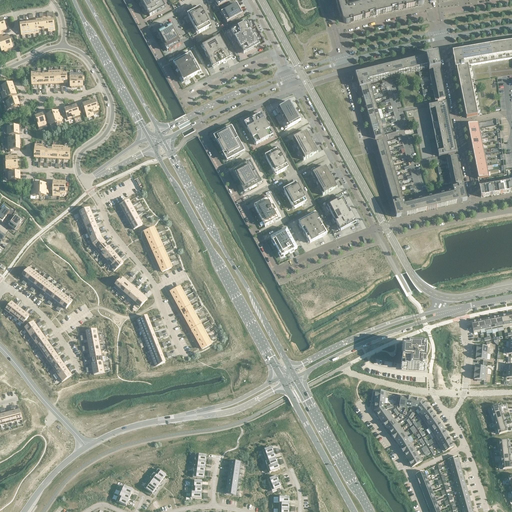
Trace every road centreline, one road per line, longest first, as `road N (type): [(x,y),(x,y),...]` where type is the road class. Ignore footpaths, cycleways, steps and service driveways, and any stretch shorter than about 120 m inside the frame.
road 1 (secondary): [(290,370),(162,140)]
road 2 (secondary): [(152,147),(279,377)]
road 3 (tertiary): [(91,450),(133,431),(233,411),(283,384)]
road 4 (tertiary): [(279,377),(225,403),(151,416),(88,441)]
road 5 (residential): [(84,182),(155,288),(183,357)]
road 6 (residential): [(374,230),(278,271),(240,204)]
road 7 (residential): [(471,206),(442,38)]
road 8 (residential): [(442,312),(364,333),(290,370)]
road 9 (residential): [(294,378),(442,312)]
road 10 (secondary): [(72,0),(148,138)]
road 11 (secondary): [(368,511),(294,378)]
road 12 (secondary): [(159,132),(86,0)]
road 13 (secondary): [(283,384),(353,511)]
road 14 (tertiary): [(287,74),(159,132)]
